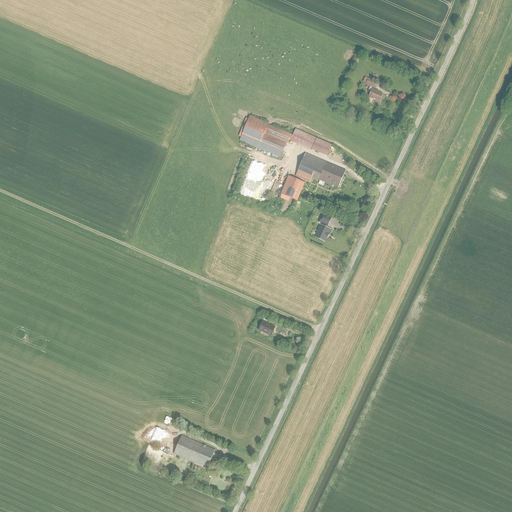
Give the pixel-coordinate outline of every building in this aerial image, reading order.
[(366,84),(374,87),(377,81),(369,78),(368,78),(365,77),(364,81),(367,83),(366,84)] [(372,88),(369,97),(380,101),(383,93),(379,92),(379,91),(372,88)] [(250,117),(240,140),(281,157),(286,142),(290,144),(291,141),(293,135),(250,117)] [(332,144),(296,129),(293,135),(291,141),(327,156),(332,144)] [(347,169),(306,152),(295,176),(310,182),(313,177),(339,188),(347,169)] [(276,171),(260,164),(249,184),(241,184),(237,193),(264,202),(276,171)] [(289,176),(281,194),(297,201),(305,183),(289,176)] [(322,213),(318,221),(328,226),(331,218),(322,213)] [(331,229),(320,224),(314,237),(326,242),(331,229)] [(262,322),(259,330),(270,335),(273,327),(262,322)] [(182,436),(175,454),(208,468),(215,450),(182,436)]
